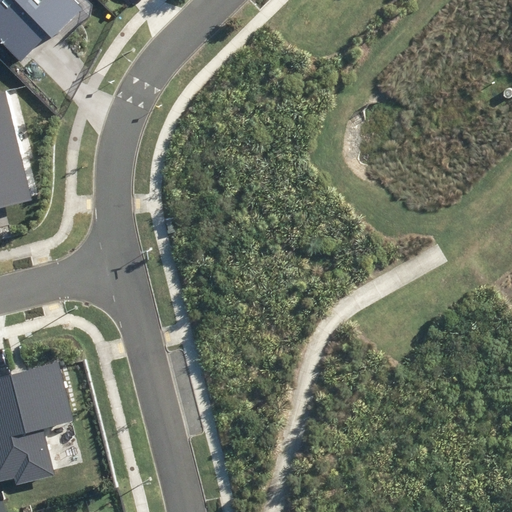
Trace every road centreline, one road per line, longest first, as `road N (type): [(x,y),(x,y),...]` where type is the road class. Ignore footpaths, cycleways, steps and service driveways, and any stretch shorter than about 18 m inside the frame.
road 1 (residential): [(122,260),(114,203),(119,137),(138,90),(218,0)]
road 2 (residential): [(184,511),(122,260)]
road 3 (residential): [(0,294),(122,260)]
